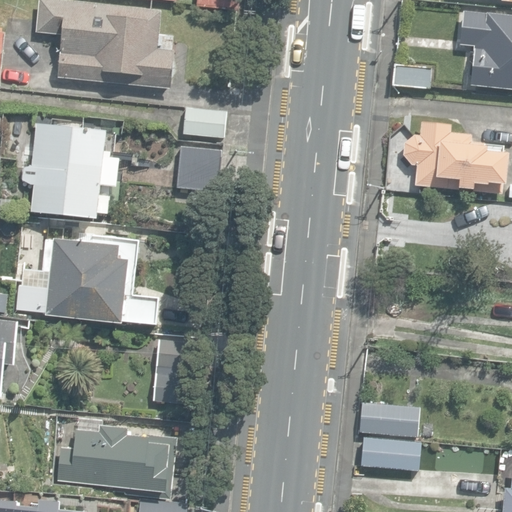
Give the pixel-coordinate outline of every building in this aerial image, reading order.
[(60,77),(172,89),(173,78),(175,76),(176,73),(176,67),(175,64),(175,62),(176,51),(173,51),(175,37),(160,35),(162,12),(49,0),(41,0),(38,32),(64,35),(60,77)] [(199,0),(199,7),(240,10),(241,0),(199,0)] [(511,16),(464,12),(461,45),(475,47),(471,87),(511,90),(511,16)] [(394,86),(432,89),(433,69),(396,65),(394,86)] [(185,134),(226,138),(228,112),(188,108),(185,134)] [(416,186),(502,190),(503,184),(507,184),(510,150),(502,149),(502,142),(471,140),(472,132),(450,132),(450,122),(422,120),(421,134),(416,134),(405,142),(404,155),(412,165),(417,165),(416,186)] [(33,211),(99,220),(99,214),(109,214),(110,186),(117,188),(122,158),(112,157),(113,151),(107,151),(109,134),(107,131),(37,124),(33,165),(25,166),(24,180),(32,185),(35,186),(33,211)] [(178,187),(217,192),(222,151),(183,147),(178,187)] [(0,198),(0,211),(15,214),(15,199),(0,197),(0,198)] [(125,321),(157,325),(160,298),(135,293),(141,240),(94,236),(94,242),(55,238),(55,241),(46,240),(43,270),(39,270),(38,286),(32,286),(20,284),(18,310),(47,313),(46,315),(125,322),(125,321)] [(0,396),(3,397),(7,365),(17,366),(22,323),(0,320),(0,396)] [(155,401),(198,406),(204,345),(161,340),(155,401)] [(360,429),(407,433),(409,405),(363,402),(360,429)] [(146,495),(171,498),(178,438),(128,432),(128,427),(100,424),(99,431),(76,429),(74,447),(62,446),(58,479),(147,489),(146,495)] [(363,465),(421,471),(423,442),(365,437),(363,465)] [(511,511),(511,481),(511,488),(505,487),(502,511),(511,511)] [(138,511),(184,511),(186,502),(140,497),(138,511)] [(90,511),(61,509),(62,501),(41,499),(41,508),(17,505),(17,501),(0,499),(0,511),(90,511)]
